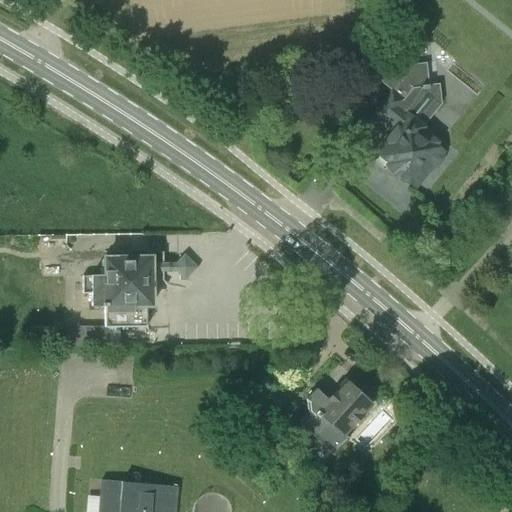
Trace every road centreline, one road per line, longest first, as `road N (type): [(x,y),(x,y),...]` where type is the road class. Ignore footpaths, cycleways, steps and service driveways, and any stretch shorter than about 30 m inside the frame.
road 1 (primary): [(511,426),(429,347),(250,202),(0,39)]
road 2 (unclassified): [(61,511),(61,387)]
